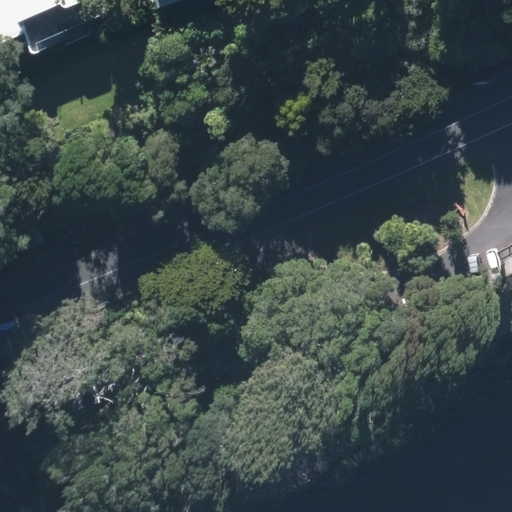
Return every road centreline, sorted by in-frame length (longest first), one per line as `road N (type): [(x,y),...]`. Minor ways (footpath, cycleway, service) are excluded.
road 1 (primary): [(242,214),(511,95)]
road 2 (primary): [(242,214),(0,319)]
